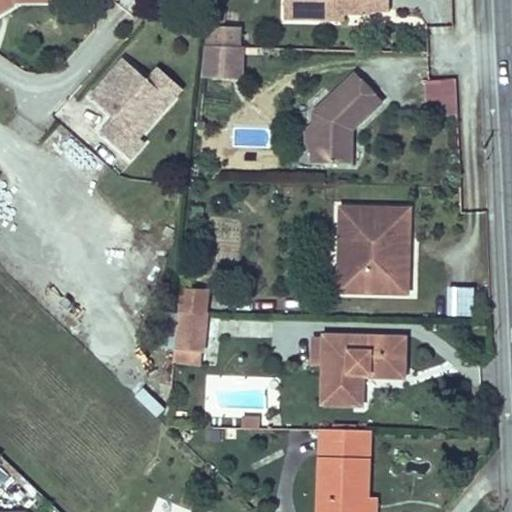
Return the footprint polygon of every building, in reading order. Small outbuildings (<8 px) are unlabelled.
[(0,0),(0,13),(15,4),(13,1),(12,0),(0,0)] [(285,0),(285,20),(335,21),(335,15),(345,15),(364,15),(364,11),(390,12),(390,0),(285,0)] [(207,28),(207,46),(238,47),(239,29),(207,28)] [(238,47),(207,46),(204,78),(242,79),(242,47),(238,47)] [(151,85),(127,63),(93,101),(110,116),(113,112),(120,118),(117,122),(103,137),(131,162),(145,146),(140,141),(173,105),(151,85)] [(183,93),(160,73),(151,85),(173,105),(183,93)] [(381,103),(355,75),(313,113),(313,124),(320,131),(319,144),(312,151),(312,163),(350,165),(352,131),(381,103)] [(459,115),(457,76),(432,76),(425,76),(427,117),(459,115)] [(120,118),(113,112),(110,116),(117,122),(120,118)] [(305,144),(312,151),(319,144),(320,131),(313,124),(306,130),(305,144)] [(408,245),(409,210),(342,208),(341,243),(346,243),(345,273),(360,273),(360,292),(407,293),(407,273),(397,273),(398,251),(393,251),(393,245),(408,245)] [(340,291),(360,292),(360,273),(345,273),(346,243),(341,243),(340,291)] [(397,273),(407,273),(408,245),(393,245),(393,251),(398,251),(397,273)] [(156,348),(175,350),(175,349),(179,314),(161,312),(156,348)] [(179,314),(175,349),(203,352),(207,312),(179,312),(179,314)] [(324,335),(322,404),(361,405),(362,375),(404,377),(405,339),(324,335)] [(175,350),(174,362),(202,365),(203,352),(175,349),(175,350)] [(155,415),(165,405),(145,383),(134,393),(155,415)] [(321,431),(319,511),(358,511),(359,498),(366,498),(368,432),(321,431)] [(358,511),(374,511),(374,499),(366,498),(359,498),(358,511)]
